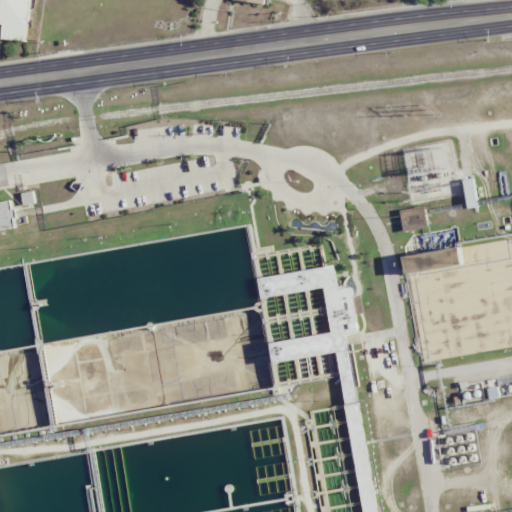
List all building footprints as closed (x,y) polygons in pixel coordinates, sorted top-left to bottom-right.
[(0,23),(0,0),(30,0),(25,41),(2,38),(4,24),(0,23)] [(469,208),(463,181),(473,179),(478,206),(469,208)] [(24,205),(22,193),(33,191),(35,203),(24,205)] [(0,229),(0,202),(11,200),(13,209),(16,208),(18,217),(14,218),(16,227),(0,229)] [(400,210),(424,206),(428,228),(403,232),(400,210)] [(405,257),(460,247),(463,264),(407,274),(405,257)] [(325,288),(331,333),(305,337),(307,355),(338,351),(347,413),(353,412),(354,417),(358,416),(360,427),(362,427),(347,328),(359,326),(353,287),(339,290),(335,266),(273,276),(276,296),(325,288)] [(511,375),(496,377),(497,387),(489,388),(490,397),(511,395),(511,375)] [(376,511),(374,480),(361,480),(362,511),(376,511)]
